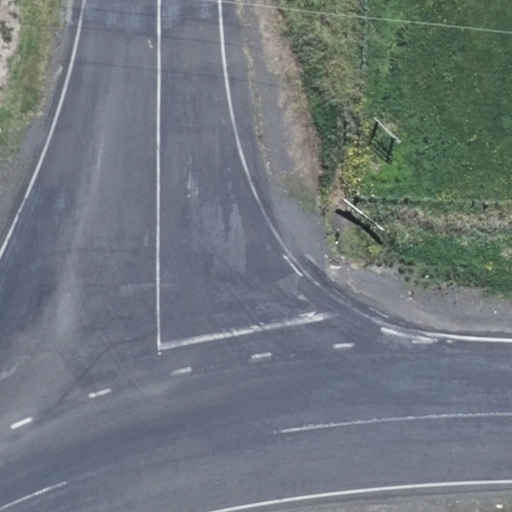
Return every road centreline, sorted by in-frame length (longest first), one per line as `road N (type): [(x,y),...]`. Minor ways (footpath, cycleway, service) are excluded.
road 1 (tertiary): [(161,0),(181,377)]
road 2 (primary): [(181,377),(511,400)]
road 3 (primary): [(0,377),(181,377)]
